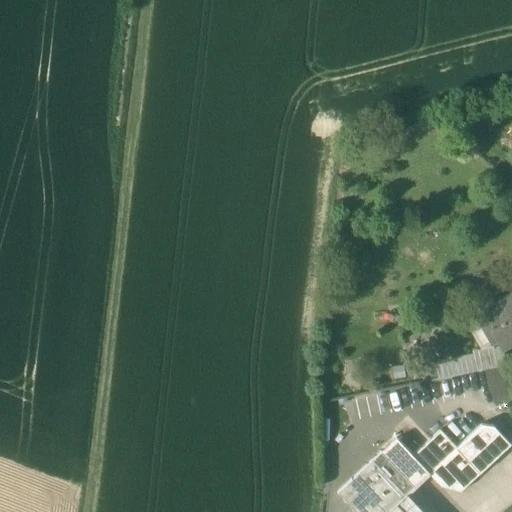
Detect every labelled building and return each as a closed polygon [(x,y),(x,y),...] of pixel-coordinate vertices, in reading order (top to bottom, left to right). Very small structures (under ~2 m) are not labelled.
[(511,342),(511,291),(480,310),(502,348),(511,342)] [(481,423),(456,447),(440,429),(412,455),(430,474),(440,485),(460,490),(510,443),(493,425),(481,423)] [(412,455),(396,437),(381,451),(415,487),(430,474),(412,455)] [(415,487),(381,451),(337,492),(355,511),(388,511),(407,495),(415,487)] [(422,511),(407,495),(388,511),(422,511)]
